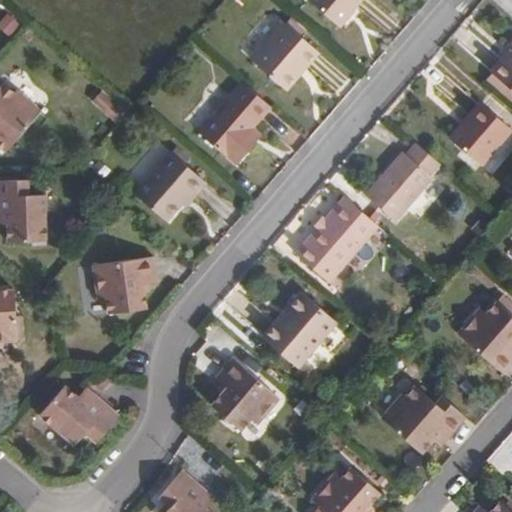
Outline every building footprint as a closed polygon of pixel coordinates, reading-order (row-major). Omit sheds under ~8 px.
[(310,0),(338,24),(358,0),(310,0)] [(291,20),(286,24),(299,35),(303,31),(291,20)] [(299,35),(286,24),(284,22),(252,59),(286,89),(299,75),(295,70),(301,63),(306,67),(318,51),(305,40),(299,35)] [(511,48),(503,58),(506,60),(511,54),(511,48)] [(491,70),(493,72),(511,88),(511,54),(506,60),(503,58),(491,70)] [(295,70),(299,75),(306,67),(301,63),(295,70)] [(511,88),(493,72),(486,80),(511,102),(511,88)] [(272,106),(235,73),(200,114),(191,124),(222,150),(237,163),(255,141),(247,135),(253,127),(272,106)] [(0,147),(6,152),(41,111),(17,90),(14,94),(2,83),(0,86),(0,147)] [(472,120),(454,141),(483,166),(511,131),(511,129),(481,102),(468,117),(472,120)] [(450,137),(454,141),(472,120),(468,117),(450,137)] [(247,135),(255,141),(261,134),(253,127),(247,135)] [(440,162),(418,144),(408,155),(404,151),(367,194),(396,220),(433,177),(430,173),(440,162)] [(168,219),(184,201),(191,192),(195,195),(206,181),(203,177),(168,147),(133,188),(168,219)] [(0,182),(0,218),(7,219),(7,226),(7,243),(48,242),(47,196),(29,195),(29,182),(0,182)] [(191,192),(184,201),(187,203),(195,195),(191,192)] [(357,207),(346,196),(325,221),(319,228),(306,243),(339,271),(351,257),(379,225),(357,207)] [(309,219),(319,228),(325,221),(316,212),(309,219)] [(146,308),(144,291),(141,292),(140,284),(148,282),(157,280),(153,256),(93,265),(98,300),(106,299),(108,314),(146,308)] [(141,292),(144,291),(149,291),(148,282),(140,284),(141,292)] [(0,342),(18,341),(15,289),(0,289),(0,342)] [(283,323),(279,320),(265,336),(300,366),(338,321),(304,292),(288,310),(292,313),(283,323)] [(511,305),(503,297),(498,302),(511,314),(511,305)] [(511,314),(498,302),(497,301),(486,314),(480,309),(458,335),(504,376),(511,367),(511,347),(508,343),(511,339),(511,314)] [(288,310),(279,320),(283,323),(292,313),(288,310)] [(224,394),(222,392),(213,403),(242,430),(253,418),(259,423),(281,397),(264,382),(234,356),(217,376),(224,382),(230,387),(224,394)] [(219,388),(222,392),(224,394),(230,387),(224,382),(219,388)] [(424,453),(437,438),(443,432),(450,438),(468,417),(443,396),(437,402),(418,385),(407,396),(405,394),(384,418),(424,453)] [(85,402),(80,398),(67,386),(42,415),(77,445),(86,434),(98,444),(121,417),(94,393),(85,402)] [(88,389),(80,398),(85,402),(94,393),(88,389)] [(443,432),(437,438),(444,444),(450,438),(443,432)] [(367,511),(363,509),(369,503),(371,504),(381,493),(352,467),(341,478),(336,474),(322,489),(313,500),(322,507),(317,511),(367,511)] [(212,511),(207,507),(201,502),(209,492),(182,469),(159,496),(171,506),(166,511),(212,511)] [(201,502),(207,507),(215,497),(209,492),(201,502)] [(476,511),(474,511),(511,511),(511,509),(502,501),(491,511),(476,511)] [(363,509),(367,511),(371,511),(375,508),(371,504),(369,503),(363,509)]
